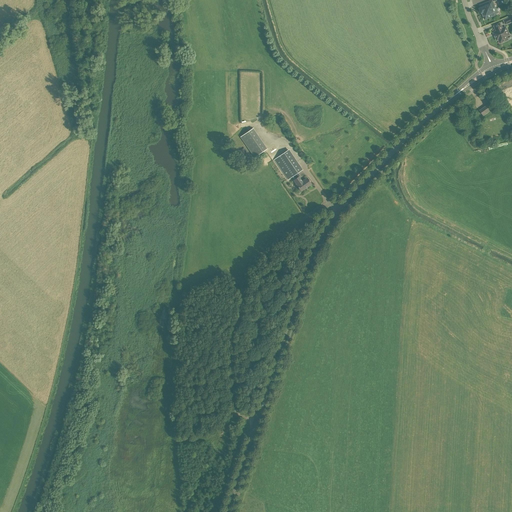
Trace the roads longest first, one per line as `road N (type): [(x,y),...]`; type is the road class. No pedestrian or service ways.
road 1 (unclassified): [(255,423),(240,416),(233,385),(248,279),(273,243),(317,211),(336,211)]
road 2 (tertiary): [(255,423),(307,263),(336,211)]
road 3 (tertiary): [(336,211),(439,107),(493,68)]
